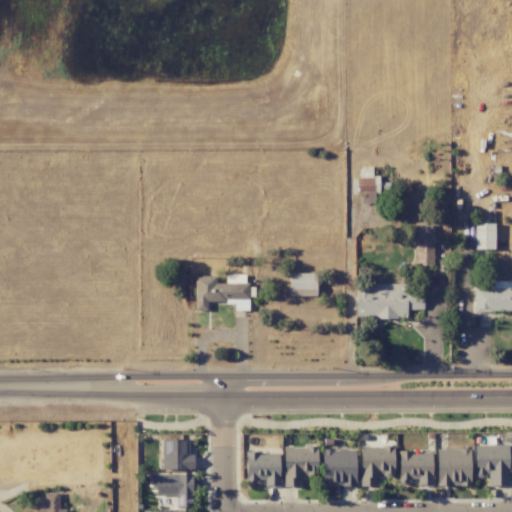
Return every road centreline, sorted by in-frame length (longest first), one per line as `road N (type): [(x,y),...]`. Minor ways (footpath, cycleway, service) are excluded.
road 1 (tertiary): [(117,383),(139,392),(251,397),(511,395)]
road 2 (tertiary): [(511,373),(134,375),(117,383)]
road 3 (residential): [(226,375),(226,511)]
